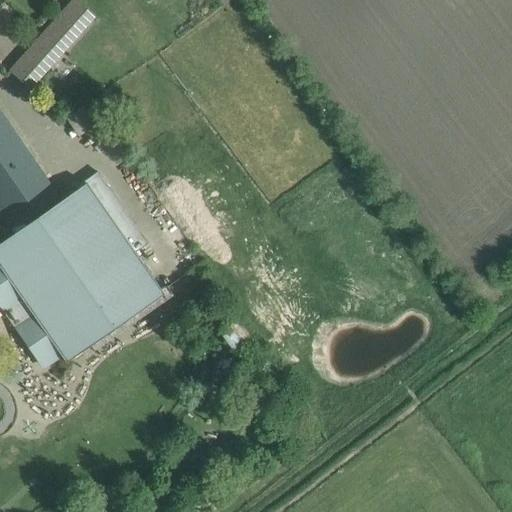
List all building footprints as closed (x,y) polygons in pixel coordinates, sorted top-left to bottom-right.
[(29,89),(79,33),(60,16),(10,72),(29,89)] [(0,289),(12,307),(5,311),(16,326),(19,324),(22,322),(51,364),(61,357),(65,362),(66,363),(69,360),(66,357),(162,292),(89,187),(27,229),(23,223),(59,198),(0,112),(0,289)] [(217,331),(234,354),(253,340),(236,317),(217,331)] [(34,417),(52,424),(65,394),(61,392),(67,378),(55,372),(34,417)] [(26,380),(17,395),(31,404),(40,389),(26,380)]
